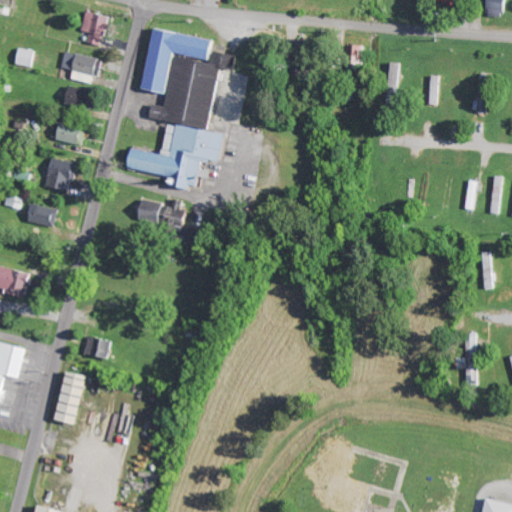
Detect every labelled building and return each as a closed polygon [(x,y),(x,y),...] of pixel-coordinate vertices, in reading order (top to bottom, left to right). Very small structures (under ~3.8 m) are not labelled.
[(107,45),(113,16),(90,11),(86,30),(93,32),(91,42),(107,45)] [(145,88),(170,93),(167,106),(159,104),(156,118),(173,122),(167,154),(139,148),(135,168),(177,176),(176,184),(203,189),(209,159),(226,163),(232,134),(214,130),(226,67),(239,70),(242,55),(220,51),(222,40),(157,27),(145,88)] [(40,51),(22,48),(19,65),(37,68),(40,51)] [(75,79),(98,85),(104,60),(67,51),(63,67),(77,71),(75,79)] [(399,94),(400,64),(387,63),(386,94),(399,94)] [(438,105),(439,77),(429,76),(428,104),(438,105)] [(96,91),(70,86),(67,103),(93,108),(96,91)] [(63,142),(87,144),(89,126),(65,124),(63,142)] [(54,159),(50,187),(74,191),(79,163),(54,159)] [(491,213),(501,214),(503,177),(493,176),(491,213)] [(476,181),(467,181),(466,209),(475,210),(476,181)] [(137,219),(170,223),(173,203),(140,199),(137,219)] [(59,226),(60,207),(32,205),(31,224),(59,226)] [(482,289),(494,289),(493,252),(481,252),(482,289)] [(0,288),(31,296),(36,274),(0,265),(0,288)] [(88,354),(111,358),(115,341),(92,336),(88,354)] [(84,425),(96,376),(75,371),(63,420),(84,425)] [(511,511),(511,504),(482,499),(479,511),(511,511)]
